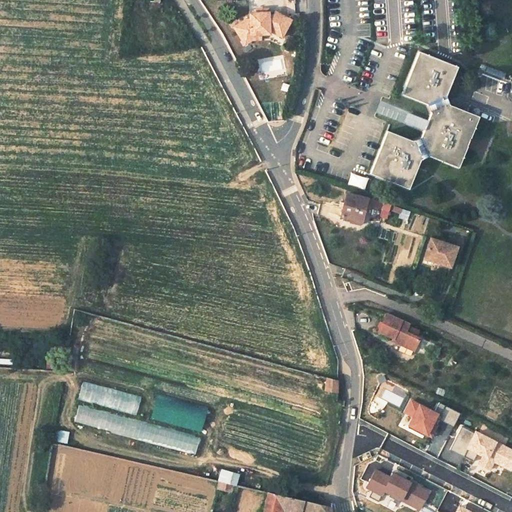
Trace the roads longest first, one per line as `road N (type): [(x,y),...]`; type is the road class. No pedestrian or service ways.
road 1 (residential): [(343,511),(354,366),(273,153)]
road 2 (residential): [(273,153),(191,0)]
road 3 (residential): [(313,0),(308,77),(273,153)]
